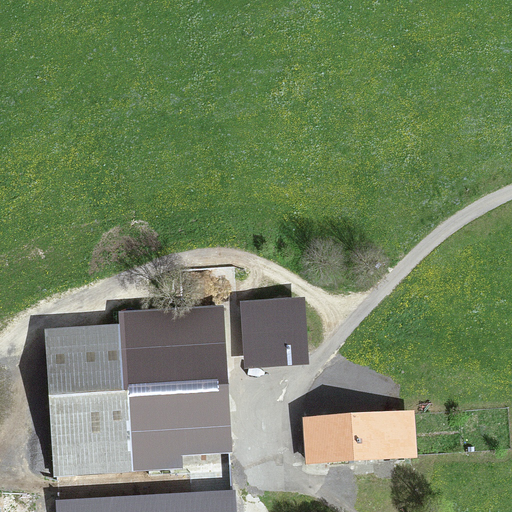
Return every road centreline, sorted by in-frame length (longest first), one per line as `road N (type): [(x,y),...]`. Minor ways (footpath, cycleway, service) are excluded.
road 1 (track): [(354,317),(274,269),(197,254),(141,272),(0,352)]
road 2 (track): [(305,468),(248,482),(0,483)]
